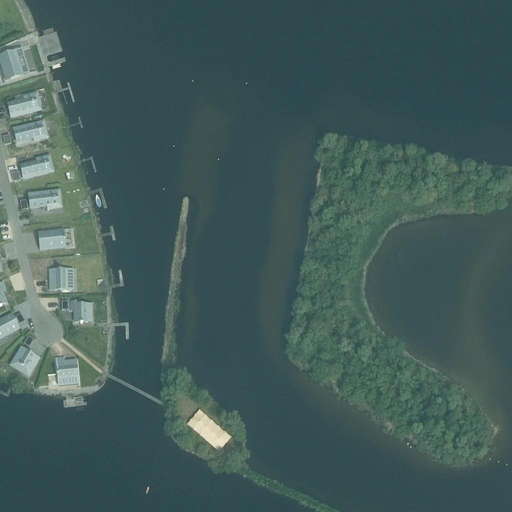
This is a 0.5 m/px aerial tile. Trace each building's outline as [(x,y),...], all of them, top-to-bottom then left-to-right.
[(0,56),(0,63),(6,81),(23,76),(15,52),(0,56)] [(33,103),(32,103),(30,97),(23,98),(24,101),(7,105),(11,118),(34,113),(33,106),(34,106),(33,103)] [(37,124),(13,130),(16,143),(33,139),(34,142),(41,140),(39,133),(40,133),(40,131),(38,131),(37,124)] [(9,136),(3,137),(5,146),(11,144),(9,136)] [(20,167),(23,180),(47,174),(45,168),(46,167),(46,165),(44,165),(43,158),(36,160),(36,163),(20,167)] [(13,182),(19,181),(18,173),(11,174),(13,182)] [(55,209),(53,193),(53,192),(28,195),(30,209),(47,207),(47,210),(55,209)] [(63,231),(38,234),(40,250),(65,248),(64,241),(65,241),(65,238),(64,238),(63,231)] [(59,271),(49,271),(50,291),(67,291),(67,271),(61,271),(61,270),(59,270),(59,271)] [(76,302),(70,302),(71,311),(74,311),(74,323),(80,323),(80,324),(82,324),(82,323),(88,323),(88,305),(76,305),(76,302)] [(11,315),(0,320),(0,339),(19,329),(11,315)] [(21,315),(15,318),(19,325),(25,322),(21,315)] [(28,337),(24,344),(29,348),(33,341),(28,337)] [(25,368),(22,373),(28,377),(39,359),(21,349),(17,355),(19,356),(15,362),(21,366),(21,367),(23,368),(23,367),(25,368)] [(58,380),(78,378),(76,361),(64,362),(63,359),(55,360),(57,372),(56,372),(56,375),(57,375),(58,380)]
